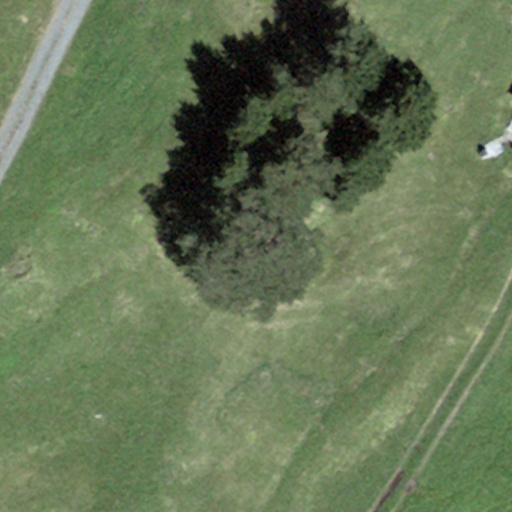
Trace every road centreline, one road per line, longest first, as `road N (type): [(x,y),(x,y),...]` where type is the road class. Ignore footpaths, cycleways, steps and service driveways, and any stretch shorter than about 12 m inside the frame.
road 1 (track): [(0,214),(73,98),(93,0)]
road 2 (track): [(396,511),(511,323)]
